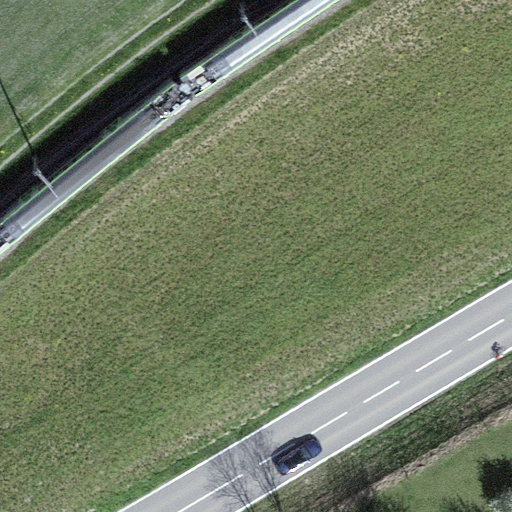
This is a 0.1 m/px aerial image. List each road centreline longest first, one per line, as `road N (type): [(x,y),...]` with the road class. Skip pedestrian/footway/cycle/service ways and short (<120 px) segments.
road 1 (secondary): [(511,315),(181,511)]
road 2 (track): [(0,157),(202,0)]
